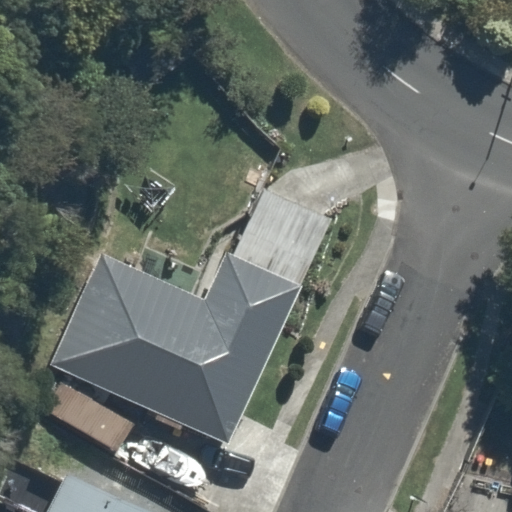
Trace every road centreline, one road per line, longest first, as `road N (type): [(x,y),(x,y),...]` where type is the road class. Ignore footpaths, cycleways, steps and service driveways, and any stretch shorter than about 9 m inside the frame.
road 1 (residential): [(468,150),(308,511)]
road 2 (residential): [(468,150),(322,37),(297,0)]
